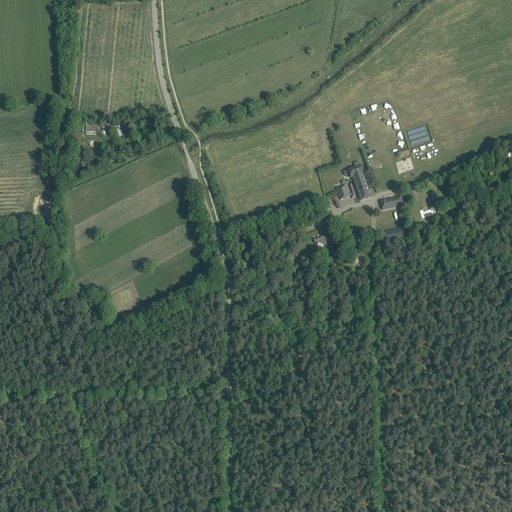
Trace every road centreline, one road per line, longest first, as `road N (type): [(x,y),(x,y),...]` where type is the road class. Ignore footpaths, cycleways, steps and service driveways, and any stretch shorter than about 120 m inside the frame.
road 1 (unclassified): [(230,511),(228,297),(219,248)]
road 2 (unclassified): [(219,248),(166,97),(153,0)]
road 3 (unknown): [(369,203),(511,146)]
road 4 (unclassified): [(219,248),(292,233),(349,206)]
